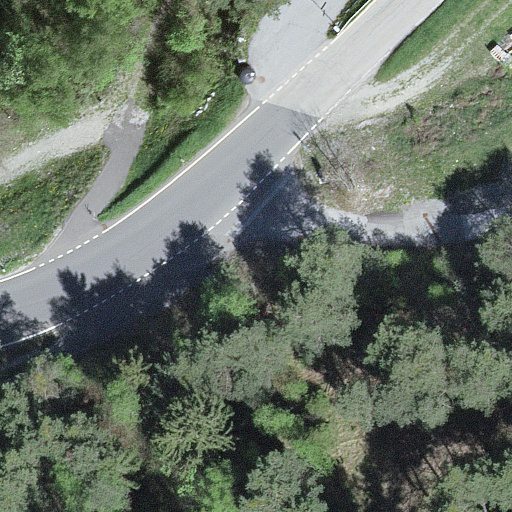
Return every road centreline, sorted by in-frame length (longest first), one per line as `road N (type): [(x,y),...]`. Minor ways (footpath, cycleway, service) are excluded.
road 1 (residential): [(511,218),(332,232),(274,227),(204,191)]
road 2 (tertiary): [(0,314),(112,258),(204,191)]
road 3 (tertiary): [(204,191),(309,95)]
road 4 (unknown): [(101,120),(166,0)]
road 5 (tertiary): [(309,95),(406,0)]
